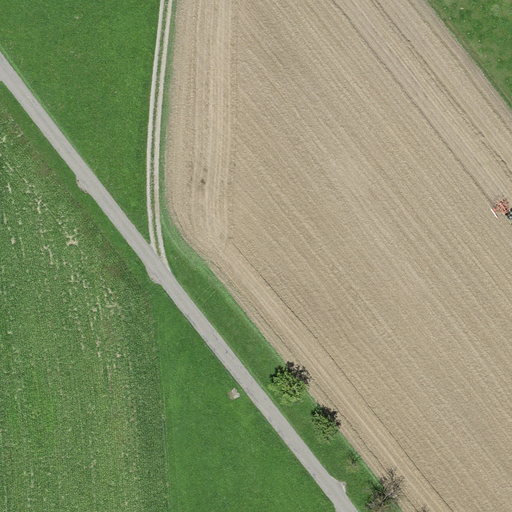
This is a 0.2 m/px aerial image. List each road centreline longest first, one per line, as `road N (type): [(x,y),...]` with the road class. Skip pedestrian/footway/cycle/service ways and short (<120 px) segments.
road 1 (track): [(349,511),(0,66)]
road 2 (track): [(160,271),(154,110),(168,0)]
